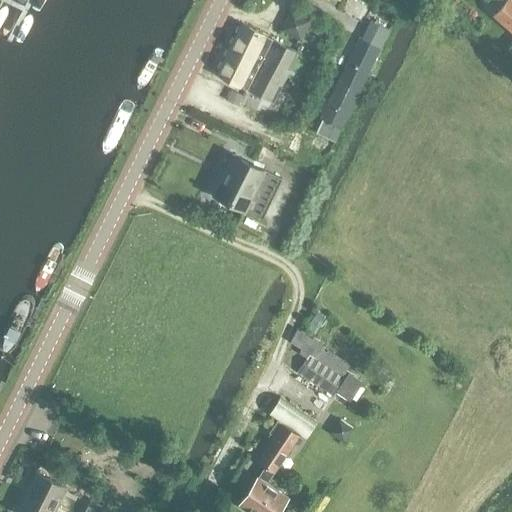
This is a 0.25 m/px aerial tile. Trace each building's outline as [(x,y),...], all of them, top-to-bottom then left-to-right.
[(511,0),(491,0),(489,2),(491,7),(495,10),(491,14),(507,29),(511,33),(511,43),(507,49),(511,53),(511,0)] [(303,38),(311,23),(310,19),(291,9),(288,10),(280,27),(282,31),(299,39),(303,38)] [(358,36),(319,112),(317,117),(322,120),(316,132),(335,141),(341,129),(337,127),(378,46),(381,48),(390,29),(369,19),(361,38),(358,36)] [(240,23),(227,48),(283,76),(296,51),(240,23)] [(283,76),(227,48),(214,73),(249,91),(242,105),(262,115),(269,102),(270,102),(283,76)] [(230,89),(226,96),(235,101),(239,94),(230,89)] [(262,219),(282,178),(234,155),(214,195),(262,219)] [(308,305),(297,327),(312,334),(323,312),(308,305)] [(344,376),(319,360),(301,347),(298,352),(306,357),(297,371),(333,395),(335,392),(349,401),(362,381),(347,371),(344,376)] [(304,438),(316,421),(280,396),(268,413),(304,438)] [(344,442),(354,428),(339,417),(329,431),(344,442)] [(278,511),(288,499),(266,483),(274,472),(275,473),(292,446),(276,435),(258,462),(263,466),(256,476),(259,479),(241,505),(250,511),(278,511)] [(18,511),(54,511),(67,485),(37,470),(17,511),(18,511)]
